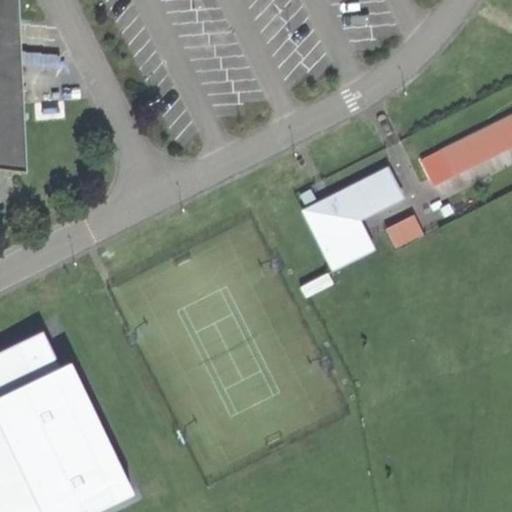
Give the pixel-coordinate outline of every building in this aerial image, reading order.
[(0,0),(0,172),(18,175),(8,0),(0,0)] [(511,114),(437,144),(453,184),(511,160),(511,114)] [(302,207),(331,271),(377,250),(363,218),(405,198),(391,166),(302,207)] [(394,248),(425,234),(416,214),(385,228),(394,248)] [(0,351),(0,511),(106,511),(137,500),(80,359),(61,366),(47,333),(0,351)]
